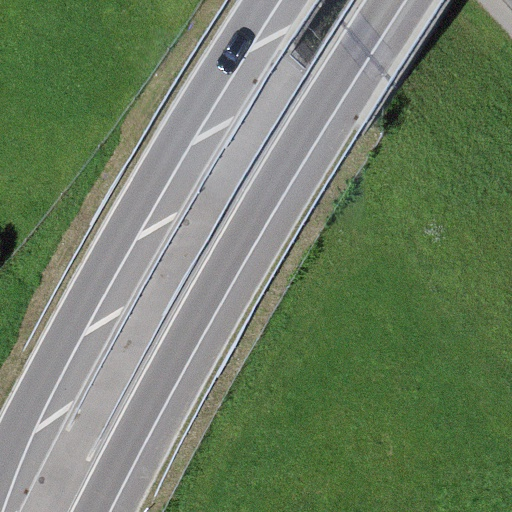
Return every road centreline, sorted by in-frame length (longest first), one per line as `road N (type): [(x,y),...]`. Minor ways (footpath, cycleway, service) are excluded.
road 1 (trunk): [(93,511),(241,237),(393,0)]
road 2 (trunk): [(264,0),(70,325),(0,473)]
